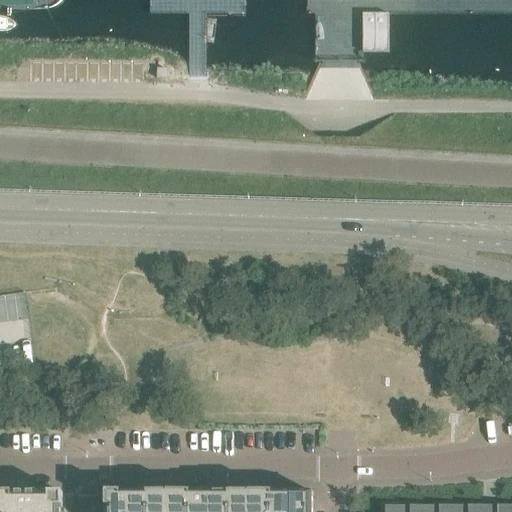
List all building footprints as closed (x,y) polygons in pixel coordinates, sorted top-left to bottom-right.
[(37,0),(0,0),(0,37),(38,37),(37,0)] [(388,14),(363,14),(363,53),(388,53),(388,14)] [(11,493),(8,493),(0,492),(0,511),(61,511),(62,510),(62,507),(62,493),(48,493),(11,493)] [(120,492),(105,492),(105,507),(106,507),(105,511),(127,511),(127,492),(120,492)] [(147,492),(127,492),(127,511),(147,511),(148,492),(147,492)] [(167,492),(148,492),(147,511),(168,511),(168,492),(167,492)] [(188,511),(189,492),(168,492),(168,511),(188,511)] [(190,492),(189,492),(188,511),(209,511),(209,492),(190,492)] [(228,492),(209,492),(209,511),(229,511),(229,492),(228,492)] [(249,492),(229,492),(229,511),(249,511),(250,492),(249,492)] [(270,511),(270,492),(250,492),(249,511),(270,511)] [(271,492),(270,492),(270,511),(290,511),(291,492),(271,492)] [(312,511),(312,492),(291,492),(290,511),(312,511)]
